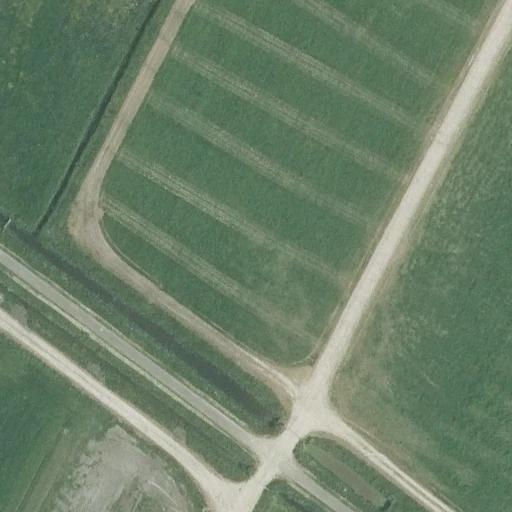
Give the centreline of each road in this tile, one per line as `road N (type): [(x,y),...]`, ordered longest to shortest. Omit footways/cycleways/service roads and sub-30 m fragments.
road 1 (track): [(444,511),(99,247),(90,217),(95,179),(183,0)]
road 2 (track): [(242,511),(511,21)]
road 3 (track): [(242,511),(125,410),(0,317)]
